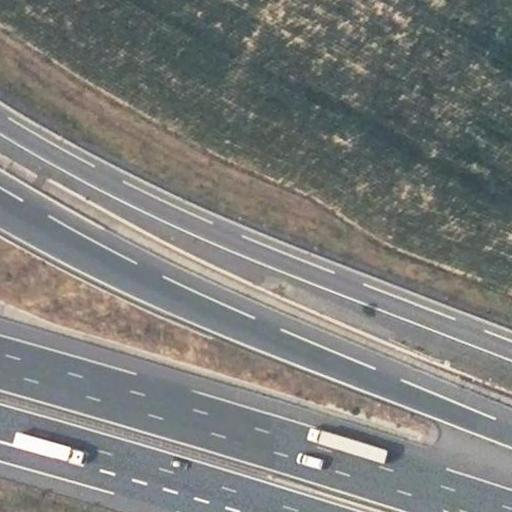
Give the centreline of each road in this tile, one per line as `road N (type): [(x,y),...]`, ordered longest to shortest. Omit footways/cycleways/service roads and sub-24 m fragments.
road 1 (motorway): [(511,350),(124,193),(0,120)]
road 2 (motorway): [(511,434),(141,281),(0,205)]
road 3 (motorway): [(489,511),(0,361)]
road 4 (motorway): [(58,439),(297,511)]
